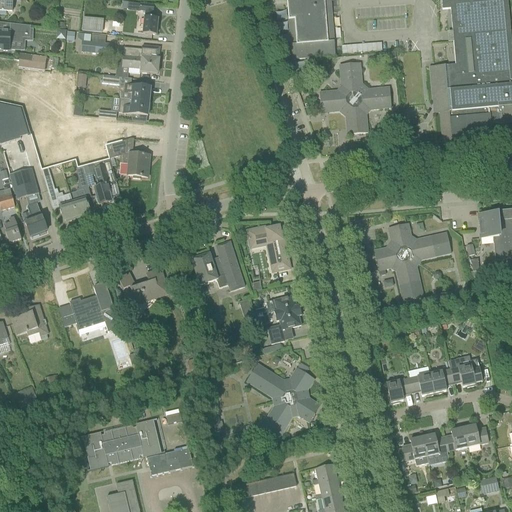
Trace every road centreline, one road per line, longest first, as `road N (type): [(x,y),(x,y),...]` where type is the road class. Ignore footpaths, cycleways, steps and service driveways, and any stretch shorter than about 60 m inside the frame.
road 1 (residential): [(360,422),(309,190)]
road 2 (unclassified): [(168,220),(184,0)]
road 3 (unclassified): [(309,190),(511,166)]
road 4 (unclassified): [(0,279),(168,220)]
road 5 (residential): [(511,406),(476,401),(360,422)]
road 6 (unclassified): [(168,220),(309,190)]
